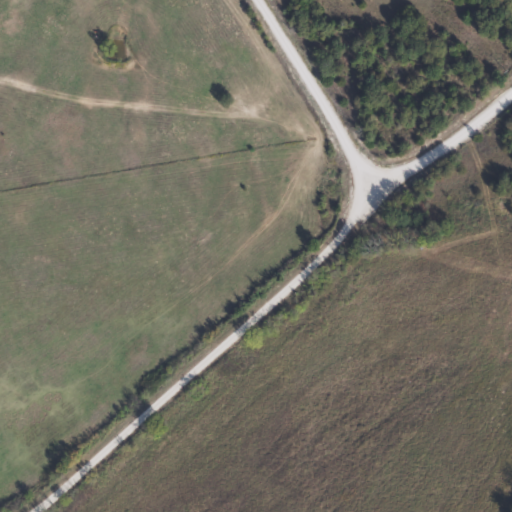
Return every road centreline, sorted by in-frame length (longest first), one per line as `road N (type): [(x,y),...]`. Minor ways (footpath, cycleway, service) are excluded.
road 1 (residential): [(54,511),(278,315),(376,205),(511,99)]
road 2 (residential): [(376,205),(256,0)]
